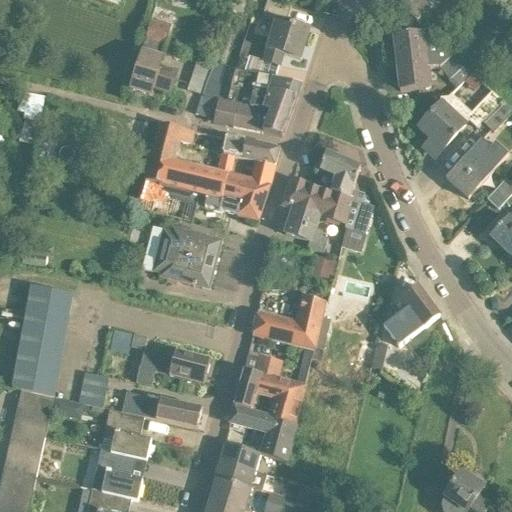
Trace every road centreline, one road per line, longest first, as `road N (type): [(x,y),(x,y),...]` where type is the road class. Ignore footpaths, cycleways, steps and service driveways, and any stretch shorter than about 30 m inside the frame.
road 1 (residential): [(194,511),(267,224),(327,53)]
road 2 (residential): [(511,376),(442,276),(372,132),(352,63),(327,53)]
road 3 (track): [(0,81),(292,148)]
